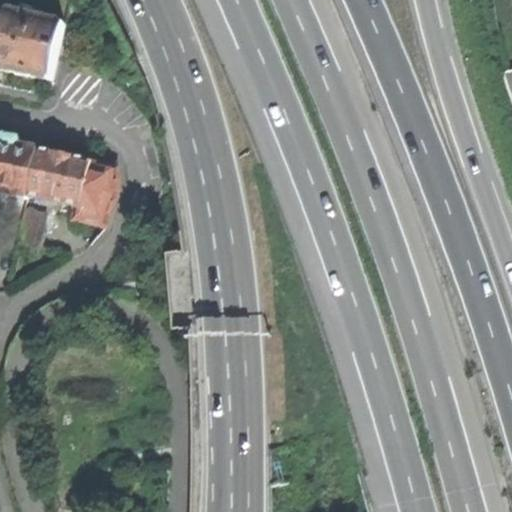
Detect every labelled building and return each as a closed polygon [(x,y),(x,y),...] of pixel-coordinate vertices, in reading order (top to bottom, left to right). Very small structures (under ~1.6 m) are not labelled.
[(8,13),(7,16),(0,47),(0,70),(20,75),(51,81),(65,25),(8,13)] [(6,143),(0,142),(0,201),(8,203),(9,195),(28,199),(28,196),(39,151),(6,143)] [(79,221),(92,162),(62,156),(39,151),(28,196),(77,207),(74,220),(79,221)] [(117,168),(92,162),(79,221),(108,225),(115,211),(121,195),(117,168)] [(47,209),(27,204),(17,244),(38,249),(47,209)]
